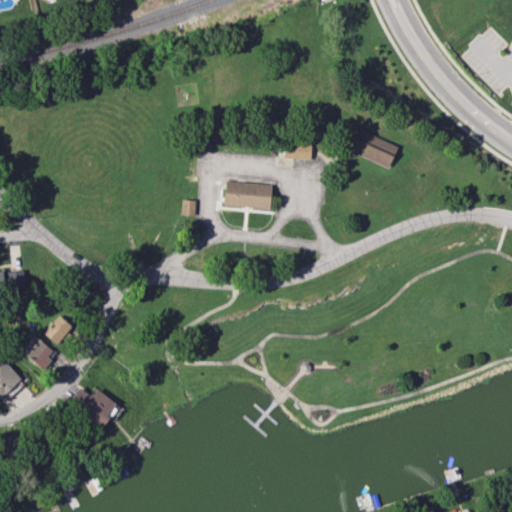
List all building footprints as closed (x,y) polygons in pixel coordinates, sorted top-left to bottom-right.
[(387,167),(397,145),(352,126),(342,147),(387,167)] [(284,158),(310,158),(310,142),(284,141),(284,158)] [(270,183),(224,181),(223,206),(269,208),(270,183)] [(180,215),(194,215),(194,199),(181,199),(180,215)] [(71,325),(58,314),(43,333),(56,343),(71,325)] [(19,352),(44,368),(55,350),(30,335),(19,352)] [(99,427),(117,405),(96,388),(90,395),(80,387),(68,402),(99,427)]
